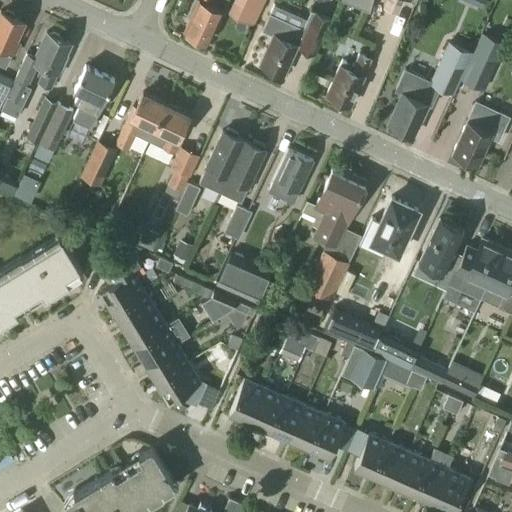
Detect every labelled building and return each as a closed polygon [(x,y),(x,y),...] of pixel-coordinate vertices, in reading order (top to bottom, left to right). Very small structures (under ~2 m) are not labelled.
[(190,17),(184,31),(206,42),(220,11),(208,5),(210,0),(193,0),(187,15),(190,17)] [(243,0),(236,16),(252,24),(263,0),(243,0)] [(344,0),(366,10),(368,10),(371,0),(384,0),(383,4),(397,10),(400,0),(344,0)] [(273,35),(259,63),(262,65),(264,69),(269,71),(272,69),(283,74),(296,46),(313,54),(329,20),(310,11),(306,20),(274,4),(262,30),(273,35)] [(0,10),(0,64),(4,66),(11,51),(14,53),(19,42),(15,40),(24,21),(0,10)] [(26,53),(0,109),(0,111),(12,117),(18,105),(21,106),(31,86),(26,84),(35,63),(44,67),(37,82),(49,87),(56,72),(58,73),(65,58),(63,57),(69,42),(45,31),(34,56),(26,53)] [(503,42),(481,32),(474,48),(473,47),(472,49),(459,79),(482,89),(487,77),(503,42)] [(451,39),(431,83),(453,93),(459,79),(472,49),(451,39)] [(490,97),(511,103),(511,53),(503,51),(490,97)] [(341,60),(325,94),(329,96),(330,99),(335,102),(338,100),(349,105),(363,75),(362,75),(370,58),(358,53),(353,65),(341,60)] [(84,65),(73,88),(78,90),(73,100),(97,112),(113,79),(84,65)] [(0,103),(11,81),(0,75),(0,103)] [(402,92),(388,124),(391,125),(392,127),(398,130),(401,129),(412,135),(419,120),(421,121),(428,105),(430,105),(436,92),(419,85),(414,98),(402,92)] [(128,112),(114,143),(126,149),(134,132),(147,138),(148,138),(164,103),(141,92),(131,113),(128,112)] [(32,121),(25,137),(37,143),(56,100),(45,94),(32,121)] [(57,102),(38,142),(53,149),(72,109),(57,102)] [(465,120),(451,151),(454,153),(454,156),(461,160),(464,158),(477,163),(491,132),(499,136),(507,117),(475,102),(466,121),(465,120)] [(147,138),(147,139),(173,152),(183,131),(180,130),(187,114),(164,103),(148,138),(147,138)] [(205,167),(197,183),(218,192),(243,140),(235,137),(237,133),(226,128),(224,132),(221,130),(204,167),(205,167)] [(243,140),(218,192),(239,202),(247,186),(247,187),(264,150),(262,149),(263,145),(252,140),(251,144),(243,140)] [(26,178),(40,151),(26,144),(12,171),(26,178)] [(93,146),(77,181),(95,189),(111,155),(93,146)] [(174,169),(167,183),(180,189),(187,175),(188,175),(197,156),(179,147),(170,167),(174,169)] [(287,148),(267,190),(292,202),(312,160),(287,148)] [(307,200),(302,211),(315,218),(311,226),(316,228),(313,235),(335,245),(345,222),(346,223),(354,206),(364,185),(363,184),(365,180),(352,175),(350,178),(338,173),(331,169),(314,204),(307,200)] [(0,172),(0,187),(12,193),(18,181),(0,172)] [(188,181),(175,208),(187,214),(199,187),(188,181)] [(406,237),(411,226),(409,225),(417,209),(391,196),(379,221),(371,217),(358,245),(381,256),(386,247),(397,252),(404,236),(406,237)] [(236,204),(224,231),(235,236),(248,209),(236,204)] [(463,226),(451,221),(450,218),(445,215),(442,216),(439,215),(419,258),(438,267),(433,280),(446,286),(447,282),(458,260),(449,255),(463,226)] [(142,230),(136,243),(151,251),(158,237),(142,230)] [(0,321),(17,311),(14,306),(40,290),(44,295),(68,280),(65,275),(77,267),(80,273),(82,272),(61,237),(0,273),(0,321)] [(458,260),(447,282),(461,289),(462,288),(480,297),(503,248),(481,237),(474,252),(464,248),(458,260)] [(178,239),(173,251),(185,257),(190,245),(178,239)] [(480,297),(511,312),(511,311),(511,252),(503,248),(480,297)] [(264,283),(240,272),(246,258),(230,251),(216,282),(256,300),(264,283)] [(330,299),(347,263),(325,252),(308,289),(330,299)] [(160,256),(156,265),(168,270),(172,262),(160,256)] [(119,276),(99,288),(111,306),(142,287),(131,268),(130,269),(125,262),(114,268),(119,276)] [(175,274),(172,281),(198,293),(202,285),(175,274)] [(142,287),(111,306),(122,325),(154,306),(142,287)] [(212,290),(208,299),(219,304),(232,309),(233,308),(236,300),(212,290)] [(236,300),(233,308),(247,314),(250,306),(236,300)] [(154,306),(122,325),(133,344),(165,324),(154,306)] [(371,350),(380,328),(333,307),(323,329),(371,350)] [(261,311),(255,325),(262,328),(268,315),(261,311)] [(165,324),(133,344),(145,362),(176,343),(165,324)] [(303,330),(297,343),(311,350),(317,337),(303,330)] [(372,350),(409,367),(415,354),(417,348),(381,331),(372,350)] [(216,333),(211,362),(224,364),(229,335),(216,333)] [(345,341),(339,354),(346,357),(352,344),(345,341)] [(176,343),(145,362),(156,381),(188,361),(176,343)] [(385,358),(352,344),(346,357),(339,373),(372,388),(385,358)] [(415,354),(409,367),(441,382),(442,381),(473,396),(479,383),(415,354)] [(188,361),(156,381),(167,399),(187,388),(192,395),(203,388),(198,381),(199,380),(188,361)] [(411,370),(405,383),(420,390),(426,376),(411,370)] [(243,377),(228,411),(248,420),(263,386),(243,377)] [(263,386),(248,420),(268,428),(283,394),(263,386)] [(283,394),(268,428),(288,437),(303,403),(283,394)] [(447,394),(441,407),(456,414),(462,401),(447,394)] [(303,403),(288,437),(308,446),(323,412),(303,403)] [(323,412),(308,446),(328,455),(343,421),(323,412)] [(487,428),(474,458),(485,463),(504,420),(497,416),(491,430),(487,428)] [(368,432),(353,466),(373,475),(388,441),(368,432)] [(388,441),(373,475),(393,483),(408,449),(388,441)] [(119,511),(172,480),(150,445),(138,453),(141,458),(114,475),(111,469),(73,493),(76,498),(66,504),(70,509),(68,510),(67,511),(66,511),(65,511),(119,511)] [(498,448),(486,475),(493,478),(505,452),(498,448)] [(408,449),(393,483),(413,492),(428,458),(408,449)] [(428,458),(413,492),(433,501),(448,467),(428,458)] [(448,467),(433,501),(453,510),(468,476),(448,467)] [(228,498),(223,510),(227,511),(231,511),(236,501),(228,497),(227,498),(228,498)] [(207,511),(208,511),(188,503),(187,504),(179,500),(174,511),(207,511)] [(236,501),(231,511),(240,511),(244,505),(245,506),(246,505),(236,501)]
